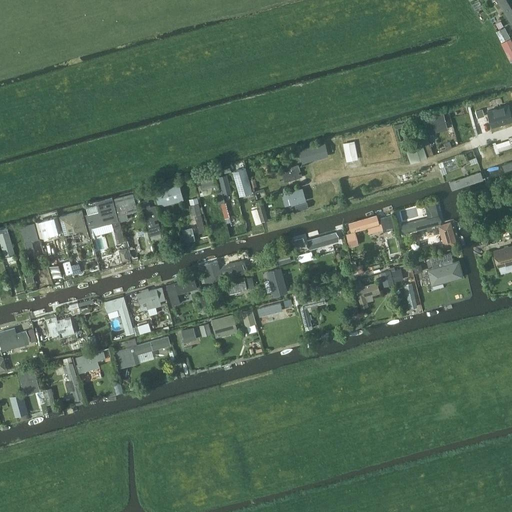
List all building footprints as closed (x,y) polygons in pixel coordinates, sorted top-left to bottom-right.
[(511,4),(509,0),(496,0),(511,26),(511,4)] [(505,27),(496,32),(501,43),(511,38),(505,27)] [(511,58),(511,40),(511,38),(501,43),(510,59),(511,58)] [(511,114),(509,104),(488,110),(492,126),(511,119),(511,114)] [(483,109),(476,111),(478,118),(485,116),(483,109)] [(427,135),(448,129),(443,112),(422,117),(427,135)] [(422,139),(405,144),(411,163),(427,158),(422,139)] [(343,144),(346,162),(356,160),(355,156),(357,155),(354,141),(343,144)] [(445,148),(442,150),(443,152),(448,151),(447,149),(452,148),(450,141),(444,143),(445,148)] [(325,142),(299,149),(303,162),(329,155),(325,142)] [(477,157),(474,150),(465,153),(468,160),(477,157)] [(284,182),(303,177),(299,163),(280,169),(284,182)] [(245,167),(233,171),(240,196),(253,192),(245,167)] [(213,191),(219,190),(216,178),(219,177),(217,171),(208,174),(208,172),(195,176),(198,183),(200,191),(202,190),(204,195),(213,192),(213,191)] [(482,180),(480,172),(448,183),(451,191),(482,180)] [(224,195),(232,193),(227,174),(219,176),(224,195)] [(155,190),(159,207),(184,200),(180,184),(155,190)] [(285,208),(306,201),(302,188),(281,194),(285,208)] [(225,202),(222,190),(215,191),(218,203),(225,202)] [(120,220),(121,224),(127,222),(129,220),(126,210),(137,207),(133,193),(113,199),(119,220),(120,220)] [(119,220),(113,199),(112,197),(96,201),(97,205),(86,207),(88,214),(86,214),(92,238),(114,232),(117,243),(125,241),(121,224),(120,220),(119,220)] [(151,206),(149,198),(141,200),(150,235),(161,232),(159,222),(156,222),(155,219),(159,218),(155,205),(151,206)] [(268,220),(262,200),(256,202),(262,222),(268,220)] [(191,204),(189,205),(193,223),(196,223),(198,233),(206,231),(199,202),(191,204)] [(225,219),(230,217),(226,202),(221,203),(225,219)] [(295,205),(297,212),(309,208),(307,202),(295,205)] [(405,232),(441,224),(441,218),(439,215),(435,202),(425,204),(428,217),(403,223),(402,228),(405,232)] [(83,214),(61,219),(65,235),(87,229),(83,214)] [(393,214),(380,218),(384,231),(396,228),(393,214)] [(349,223),(351,232),(379,223),(377,215),(349,223)] [(57,217),(39,222),(43,236),(61,231),(57,217)] [(457,243),(451,221),(438,225),(444,247),(457,243)] [(35,253),(32,241),(39,239),(34,222),(20,226),(28,255),(35,253)] [(0,242),(5,257),(16,254),(9,230),(8,230),(7,227),(0,229),(0,242)] [(192,227),(182,229),(185,242),(195,240),(192,227)] [(307,244),(310,249),(339,241),(339,235),(336,231),(307,239),(307,244)] [(356,231),(352,232),(347,234),(350,246),(359,244),(356,231)] [(127,238),(125,239),(127,248),(131,261),(138,259),(138,256),(132,258),(130,249),(133,248),(133,246),(130,247),(127,238)] [(297,249),(306,245),(303,238),(294,241),(297,249)] [(511,244),(493,250),(498,267),(511,263),(511,244)] [(127,248),(119,250),(122,263),(131,261),(127,248)] [(291,261),(288,251),(275,254),(278,265),(291,261)] [(311,251),(304,253),(306,261),(313,259),(311,251)] [(430,257),(432,265),(453,260),(451,252),(430,257)] [(205,282),(245,272),(245,270),(247,267),(246,261),(242,259),(224,264),(222,267),(220,268),(218,260),(204,264),(206,274),(203,274),(205,282)] [(69,260),(63,262),(66,274),(73,272),(69,260)] [(464,276),(459,260),(427,269),(431,285),(464,276)] [(354,272),(364,269),(361,262),(352,265),(354,272)] [(30,265),(23,267),(27,284),(35,282),(30,265)] [(267,271),(273,296),(288,292),(281,267),(267,271)] [(380,273),(384,286),(394,284),(390,270),(380,273)] [(397,270),(392,271),(394,281),(400,280),(397,270)] [(252,275),(246,276),(249,288),(255,286),(252,275)] [(178,294),(198,289),(194,277),(166,285),(172,305),(181,302),(178,294)] [(368,306),(366,296),(380,293),(377,281),(362,286),(360,278),(353,280),(360,308),(368,306)] [(247,289),(245,279),(227,284),(230,294),(247,289)] [(410,308),(417,306),(412,284),(410,284),(409,283),(407,283),(407,285),(405,285),(410,308)] [(166,299),(162,286),(149,289),(149,287),(141,290),(141,291),(137,292),(140,304),(146,302),(148,308),(161,305),(160,300),(166,299)] [(206,294),(200,296),(204,311),(210,310),(206,294)] [(134,332),(124,295),(105,301),(108,311),(119,308),(126,334),(134,332)] [(326,302),(324,296),(305,300),(301,308),(306,329),(313,328),(309,311),(318,308),(318,304),(326,302)] [(285,307),(293,305),(291,298),(284,300),(285,307)] [(78,302),(70,304),(73,315),(74,314),(79,312),(79,313),(81,312),(78,302)] [(80,308),(82,315),(91,312),(89,306),(80,308)] [(273,311),(275,317),(295,312),(293,306),(273,311)] [(246,326),(257,323),(252,307),(241,310),(246,326)] [(358,309),(346,313),(352,330),(363,326),(358,309)] [(216,337),(238,331),(233,313),(211,319),(216,337)] [(52,322),(49,323),(51,330),(53,338),(59,336),(60,338),(75,333),(70,316),(58,320),(56,316),(51,317),(52,322)] [(137,325),(140,334),(151,330),(149,322),(137,325)] [(203,336),(212,334),(209,323),(199,325),(203,336)] [(16,333),(15,327),(0,331),(0,341),(3,350),(30,343),(27,330),(16,333)] [(181,330),(185,342),(197,339),(194,327),(181,330)] [(32,342),(37,340),(34,328),(28,330),(32,342)] [(95,334),(89,336),(92,347),(98,345),(95,334)] [(127,347),(114,350),(119,368),(141,362),(138,353),(171,344),(168,335),(137,344),(136,339),(126,342),(127,347)] [(76,358),(80,373),(98,368),(97,362),(110,358),(108,349),(93,353),(76,358)] [(73,389),(75,400),(82,398),(73,362),(65,364),(62,365),(65,373),(68,372),(70,380),(65,381),(68,391),(73,389)] [(24,394),(40,390),(34,368),(18,372),(24,394)] [(54,403),(51,388),(43,389),(46,404),(54,403)] [(23,393),(10,396),(16,417),(28,413),(23,393)]
